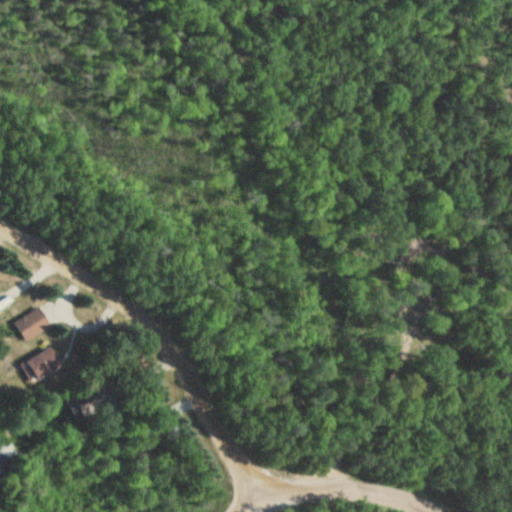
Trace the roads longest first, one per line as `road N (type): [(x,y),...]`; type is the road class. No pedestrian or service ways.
road 1 (residential): [(254,491),(235,473),(158,329),(116,286),(0,220)]
road 2 (residential): [(436,511),(418,500),(326,487),(254,491),(236,511)]
